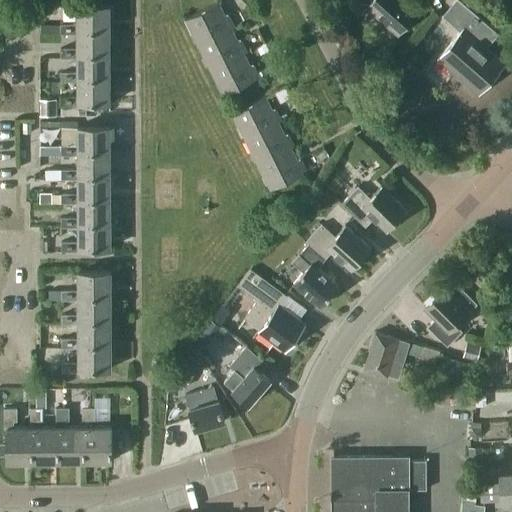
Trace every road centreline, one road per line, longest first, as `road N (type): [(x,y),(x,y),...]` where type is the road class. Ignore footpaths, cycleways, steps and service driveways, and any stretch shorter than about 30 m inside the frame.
road 1 (tertiary): [(293,454),(321,373),(468,200)]
road 2 (residential): [(0,498),(111,494),(247,456),(293,454)]
road 3 (residential): [(468,200),(426,181),(365,118),(302,0)]
